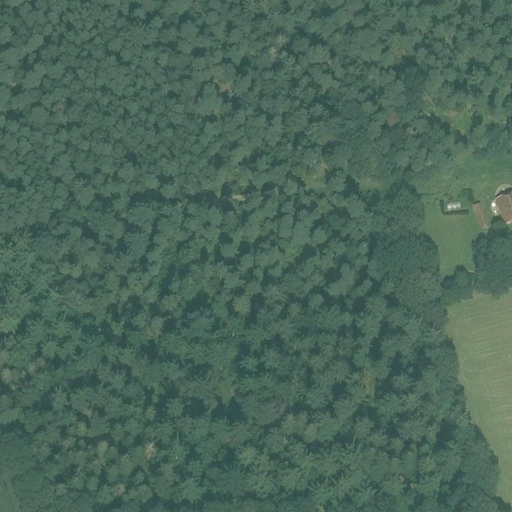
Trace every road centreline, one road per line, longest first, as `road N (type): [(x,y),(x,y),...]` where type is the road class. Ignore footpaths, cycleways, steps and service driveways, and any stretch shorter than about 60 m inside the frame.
road 1 (track): [(350,154),(455,511)]
road 2 (track): [(0,183),(26,191),(350,154)]
